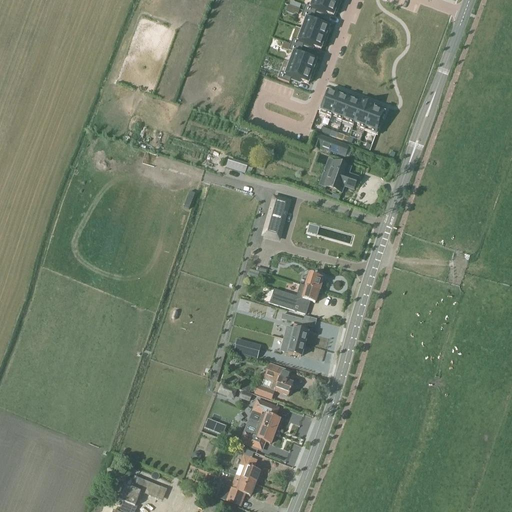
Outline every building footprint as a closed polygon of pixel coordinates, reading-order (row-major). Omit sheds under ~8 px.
[(305,6),(303,12),(314,16),(316,11),(333,17),(335,13),(337,14),(339,6),(323,0),(312,0),(310,8),(305,6)] [(303,12),(301,18),(306,19),(301,30),(327,40),(330,32),(328,31),(330,27),(312,21),(314,16),(303,12)] [(292,40),(290,45),(302,50),(304,44),(321,51),(322,47),(324,47),(327,40),(301,30),(297,41),(292,40)] [(290,45),(288,51),(293,53),(289,64),(314,73),(317,66),(315,65),(317,61),(300,55),(302,50),(290,45)] [(280,73),(278,80),(289,84),(291,78),(298,81),(308,84),(310,80),(311,81),(314,73),(289,64),(285,75),(280,73)] [(327,92),(319,115),(330,119),(331,116),(339,96),(327,92)] [(339,96),(331,116),(337,118),(336,121),(342,123),(350,100),(339,96)] [(350,100),(342,123),(353,127),(354,124),(362,103),(361,104),(350,100)] [(362,103),(354,124),(359,126),(358,129),(364,131),(373,107),(362,103)] [(373,107),(364,131),(376,136),(382,120),(383,117),(384,113),(377,110),(373,109),(374,107),(373,107)] [(349,174),(352,167),(328,159),(318,186),(342,195),(344,188),(354,192),(359,178),(349,174)] [(274,198),(263,236),(279,240),(289,203),(274,198)] [(262,274),(249,270),(247,276),(257,279),(258,277),(260,278),(262,274)] [(310,275),(306,287),(319,291),(322,279),(310,275)] [(296,297),(274,290),(270,304),(306,315),(306,314),(293,310),(295,305),(308,308),(310,301),(315,303),(319,291),(300,285),(296,297)] [(283,315),(281,320),(295,324),(293,330),(288,328),(287,328),(284,339),(285,340),(304,345),(307,333),(306,333),(308,326),(303,325),(304,321),(283,315)] [(284,339),(280,352),(301,358),(304,345),(285,340),(284,339)] [(273,382),(270,390),(288,396),(292,384),(287,382),(290,373),(269,365),(264,379),(273,382)] [(237,390),(221,384),(217,394),(234,400),(237,390)] [(275,392),(257,386),(254,395),(271,401),(275,392)] [(240,400),(249,403),(252,396),(242,392),(240,400)] [(254,411),(241,443),(246,444),(259,449),(262,442),(270,445),(279,420),(275,419),(279,409),(257,401),(254,411)] [(239,465),(240,465),(238,472),(231,469),(229,474),(236,476),(236,477),(255,484),(260,472),(254,470),(257,461),(252,459),(254,453),(246,450),(245,449),(245,450),(239,465)] [(131,511),(140,492),(156,498),(160,488),(134,477),(133,479),(129,478),(125,487),(124,486),(118,500),(122,502),(118,511),(115,511),(113,511),(112,511),(131,511)] [(255,484),(236,477),(230,491),(221,487),(218,497),(240,506),(245,494),(251,496),(255,484)]
